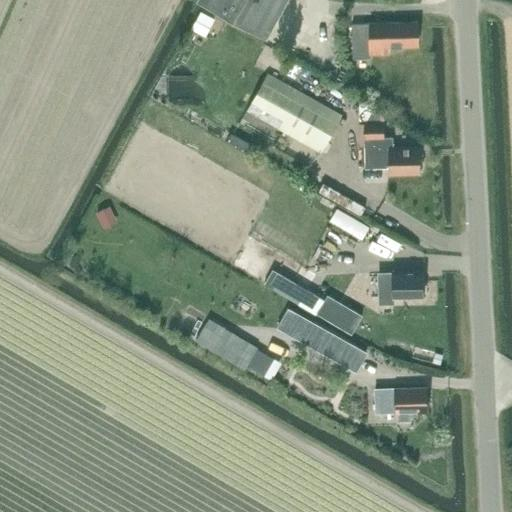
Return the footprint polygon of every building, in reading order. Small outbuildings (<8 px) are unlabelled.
[(204,0),(203,2),(268,37),(287,0),(204,0)] [(200,11),(190,29),(204,36),(213,19),(200,11)] [(388,54),(388,46),(418,45),(417,23),(363,24),(351,25),(352,58),(370,58),(370,54),(388,54)] [(268,73),(246,111),(300,142),(321,154),(342,114),(268,73)] [(384,121),(392,106),(370,94),(362,109),(384,121)] [(393,146),(393,145),(393,137),(388,137),(387,121),(360,122),(358,121),(360,146),(364,146),(364,169),(387,168),(388,174),(421,173),(420,146),(393,146)] [(231,132),(226,141),(246,152),(251,143),(231,132)] [(345,216),(327,248),(338,255),(356,222),(345,216)] [(423,272),(379,273),(380,303),(393,303),(393,297),(424,296),(424,293),(426,291),(426,285),(423,282),(423,272)] [(351,333),(361,316),(326,295),(316,313),(351,333)] [(355,371),(366,351),(299,313),(287,334),(355,371)] [(208,320),(197,340),(245,367),(246,365),(256,348),(208,320)] [(443,355),(435,353),(432,363),(440,365),(443,355)] [(374,389),(375,412),(397,412),(397,421),(409,420),(409,411),(426,411),(426,388),(374,389)]
